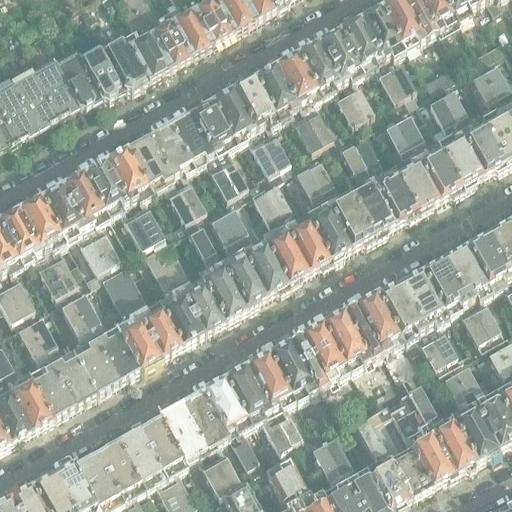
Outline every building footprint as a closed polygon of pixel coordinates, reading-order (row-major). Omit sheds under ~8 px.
[(192,68),(167,24),(158,29),(141,0),(130,0),(127,2),(170,81),(192,68)] [(214,56),(182,0),(167,0),(178,18),(167,24),(192,68),(214,56)] [(236,44),(210,0),(209,1),(208,0),(182,0),(214,56),(236,44)] [(257,32),(238,0),(210,0),(236,44),(257,32)] [(279,20),(267,0),(238,0),(257,32),(279,20)] [(298,5),(295,0),(267,0),(279,20),(288,14),(289,10),(298,5)] [(458,32),(440,0),(413,0),(402,7),(414,28),(425,21),(437,44),(458,32)] [(489,11),(481,0),(440,0),(458,32),(472,24),(470,22),(487,12),(489,11)] [(511,3),(509,0),(481,0),(489,11),(487,12),(492,22),(501,17),(497,11),(511,3)] [(170,81),(127,2),(116,8),(134,42),(125,47),(150,92),(160,86),(170,81)] [(437,44),(425,21),(414,28),(402,7),(381,18),(407,62),(437,44)] [(397,67),(407,62),(381,18),(361,29),(391,81),(410,115),(415,112),(411,104),(416,101),(397,67)] [(58,27),(54,19),(45,24),(49,32),(58,27)] [(391,81),(361,29),(339,42),(365,86),(374,80),(393,114),(403,108),(408,117),(410,115),(391,81)] [(356,91),(365,86),(339,42),(319,53),(343,95),(346,100),(364,131),(375,124),(356,91)] [(150,92),(125,47),(104,59),(123,97),(125,101),(131,103),(150,92)] [(336,99),(343,95),(319,53),(299,64),(324,109),(332,104),(352,138),(364,131),(346,100),(339,105),(336,99)] [(123,97),(104,59),(102,55),(81,67),(100,104),(103,108),(108,110),(116,106),(117,101),(123,97)] [(100,104),(81,67),(79,63),(78,64),(73,56),(54,67),(55,69),(78,112),(80,116),(85,118),(93,114),(94,108),(100,104)] [(299,64),(276,77),(298,116),(302,121),(326,162),(335,159),(331,152),(334,150),(314,115),(324,109),(299,64)] [(78,112),(55,69),(34,81),(59,127),(70,121),(71,116),(78,112)] [(511,103),(492,69),(481,76),(511,129),(511,103)] [(511,129),(481,76),(481,74),(458,87),(463,96),(473,90),(490,121),(480,127),(509,176),(511,174),(511,129)] [(326,162),(302,121),(295,125),(292,120),(298,116),(276,77),(255,89),(280,132),(290,127),(312,166),(303,172),(304,174),(305,174),(317,167),(326,162)] [(431,101),(454,89),(449,80),(427,92),(431,101)] [(59,127),(34,81),(15,92),(38,134),(44,131),(49,133),(59,127)] [(270,137),(280,132),(255,89),(235,100),(257,140),(264,135),(267,140),(260,145),(280,180),(291,174),(270,137)] [(38,134),(15,92),(0,100),(0,117),(18,150),(29,144),(30,139),(38,134)] [(509,176),(480,127),(471,132),(453,101),(443,106),(439,99),(436,100),(485,186),(493,181),(497,183),(509,176)] [(283,186),(280,180),(260,145),(257,140),(235,100),(215,111),(240,155),(247,150),(266,182),(256,187),(263,198),(275,191),(283,186)] [(485,186),(436,100),(427,105),(431,113),(429,114),(441,135),(431,141),(437,152),(465,201),(476,194),(477,190),(485,186)] [(228,161),(238,155),(240,155),(215,111),(196,122),(242,209),(263,198),(256,187),(256,188),(257,190),(247,196),(228,161)] [(18,150),(0,117),(0,155),(3,154),(8,156),(18,150)] [(242,209),(196,122),(171,136),(196,180),(206,174),(226,211),(225,211),(228,216),(242,209)] [(465,201),(437,152),(428,157),(409,125),(398,132),(413,161),(441,210),(449,206),(453,207),(465,201)] [(441,210),(413,161),(398,132),(386,139),(404,170),(394,176),(421,225),(432,219),(433,215),(441,210)] [(170,188),(196,235),(209,227),(186,186),(196,180),(171,136),(148,149),(170,188)] [(170,188),(148,149),(124,162),(149,207),(163,199),(184,234),(173,240),(177,246),(188,241),(196,235),(170,188)] [(421,225),(394,176),(384,181),(365,150),(354,156),(350,150),(348,151),(367,183),(371,190),(397,235),(405,230),(409,232),(421,225)] [(397,235),(371,190),(365,193),(361,186),(367,183),(348,151),(339,156),(360,193),(348,200),(376,250),(387,244),(388,240),(397,235)] [(131,213),(138,209),(142,217),(135,221),(155,258),(164,253),(162,249),(165,247),(144,210),(149,207),(124,162),(108,171),(131,213)] [(376,250),(348,200),(339,205),(317,167),(305,174),(352,259),(361,254),(365,256),(376,250)] [(123,218),(131,213),(108,171),(86,184),(110,229),(120,223),(141,261),(144,259),(146,263),(155,258),(135,221),(127,226),(123,218)] [(352,259),(305,174),(304,174),(293,181),(314,218),(306,223),(334,274),(343,268),(344,264),(352,259)] [(110,229),(86,184),(64,196),(93,245),(113,282),(119,279),(116,275),(121,272),(101,234),(110,229)] [(334,274),(306,223),(296,228),(275,191),(263,198),(310,283),(318,279),(322,280),(334,274)] [(93,245),(64,196),(42,208),(67,253),(77,248),(96,281),(86,287),(91,295),(102,289),(113,282),(93,245)] [(310,283),(263,198),(242,209),(245,216),(254,210),(273,243),(263,248),(291,297),(301,292),(302,288),(310,283)] [(57,259),(67,253),(42,208),(27,216),(20,220),(32,241),(44,262),(50,259),(52,263),(46,266),(69,308),(71,306),(81,301),(57,259)] [(291,297),(263,248),(255,234),(245,239),(235,221),(245,216),(242,209),(228,216),(219,221),(238,255),(242,252),(247,260),(243,262),(267,308),(276,302),(280,304),(291,297)] [(44,262),(32,241),(20,220),(0,231),(0,234),(23,277),(34,271),(58,314),(69,308),(46,266),(44,262)] [(267,308),(243,262),(238,255),(219,221),(209,227),(196,235),(214,269),(218,266),(211,253),(216,250),(208,235),(212,233),(229,266),(220,271),(220,270),(216,272),(244,324),(258,316),(259,312),(267,308)] [(511,234),(511,233),(506,233),(499,236),(496,241),(488,246),(511,288),(511,287),(511,234)] [(13,283),(23,277),(0,234),(0,286),(25,331),(27,330),(35,326),(33,322),(35,321),(13,283)] [(244,324),(216,272),(212,275),(210,271),(214,269),(196,235),(188,241),(208,277),(198,282),(198,281),(194,283),(223,335),(244,324)] [(511,287),(511,288),(488,246),(482,250),(476,249),(469,253),(467,258),(493,304),(503,298),(511,314),(511,287)] [(223,335),(194,283),(189,287),(169,250),(164,253),(155,258),(204,346),(223,335)] [(204,346),(155,258),(146,263),(145,264),(168,306),(158,311),(184,357),(204,346)] [(483,310),(493,304),(467,258),(445,270),(469,313),(476,308),(480,314),(473,319),(492,355),(497,352),(504,348),(500,341),(501,341),(483,310)] [(473,319),(469,313),(445,270),(438,274),(432,274),(425,277),(423,282),(422,283),(449,330),(450,329),(450,328),(459,323),(479,362),(486,358),(492,355),(473,319)] [(76,272),(70,275),(76,287),(83,283),(76,272)] [(184,357),(158,311),(149,316),(126,274),(119,279),(113,282),(163,369),(184,357)] [(163,369),(113,282),(102,289),(125,330),(115,335),(141,381),(163,369)] [(449,330),(422,283),(402,294),(427,339),(449,379),(452,377),(460,372),(439,335),(449,330)] [(25,331),(0,286),(0,318),(2,317),(11,333),(12,333),(14,337),(18,335),(25,331)] [(449,379),(427,339),(402,294),(392,299),(388,298),(377,304),(404,353),(404,354),(415,348),(419,353),(438,385),(443,383),(449,379)] [(141,381),(115,335),(106,341),(85,304),(73,310),(120,393),(141,381)] [(404,353),(377,304),(346,322),(359,345),(370,339),(384,364),(404,353)] [(120,393),(73,310),(71,306),(69,308),(58,314),(49,319),(53,325),(62,319),(83,354),(72,360),(97,406),(120,393)] [(384,364),(370,339),(359,345),(346,322),(324,334),(351,383),(384,364)] [(97,406),(72,360),(63,365),(39,323),(35,326),(27,330),(47,369),(74,419),(97,406)] [(74,419),(47,369),(27,330),(25,331),(18,335),(20,340),(18,341),(39,379),(30,384),(54,430),(74,419)] [(351,383),(324,334),(303,346),(316,369),(305,375),(320,400),(351,383)] [(320,400),(305,375),(316,369),(303,346),(270,364),(297,413),(320,400)] [(511,351),(510,352),(507,346),(504,348),(497,352),(511,379),(511,351)] [(511,389),(509,385),(511,383),(511,379),(497,352),(492,355),(486,358),(489,364),(488,364),(504,394),(495,399),(511,428),(511,389)] [(54,430),(30,384),(28,385),(25,379),(16,384),(0,355),(0,381),(4,390),(12,386),(15,391),(7,395),(33,442),(54,430)] [(297,413),(270,364),(248,377),(275,424),(282,420),(283,423),(276,427),(292,455),(303,448),(287,418),(297,413)] [(511,428),(495,399),(484,405),(481,401),(468,376),(466,377),(462,371),(460,372),(452,377),(469,407),(474,405),(478,412),(474,415),(499,461),(507,456),(511,457),(511,428)] [(275,424),(248,377),(226,389),(252,437),(262,431),(278,462),(292,455),(276,427),(268,431),(267,428),(275,424)] [(499,461),(474,415),(470,417),(465,410),(469,407),(452,377),(449,379),(443,383),(446,388),(444,390),(460,419),(450,425),(477,474),(477,473),(499,461)] [(33,442),(7,395),(0,398),(0,392),(4,390),(0,381),(0,430),(13,453),(33,442)] [(406,386),(398,390),(405,402),(413,398),(406,386)] [(252,437),(226,389),(203,402),(229,449),(246,479),(259,472),(242,443),(252,437)] [(477,474),(450,425),(440,431),(420,395),(408,402),(431,444),(454,486),(464,481),(469,483),(476,479),(477,474)] [(220,454),(229,449),(203,402),(181,414),(207,461),(230,501),(234,498),(241,494),(220,454)] [(454,486),(431,444),(408,402),(399,406),(403,413),(390,420),(392,425),(406,451),(434,498),(454,486)] [(207,461),(181,414),(160,426),(186,473),(196,468),(218,508),(222,505),(230,501),(207,461)] [(434,498),(406,451),(397,456),(383,430),(392,425),(390,420),(387,414),(366,425),(368,429),(392,472),(413,509),(434,498)] [(189,477),(186,473),(160,426),(149,432),(148,438),(140,442),(166,489),(175,485),(176,488),(168,493),(178,511),(195,511),(179,482),(189,477)] [(407,511),(413,509),(392,472),(368,429),(356,436),(377,472),(367,477),(385,511),(407,511)] [(0,460),(13,453),(0,430),(0,460)] [(166,489),(140,442),(133,446),(127,444),(121,448),(120,454),(119,454),(145,502),(156,496),(165,511),(178,511),(168,493),(162,496),(160,493),(166,489)] [(385,511),(367,477),(356,484),(335,448),(324,454),(342,484),(344,483),(346,486),(349,485),(349,488),(344,491),(355,511),(385,511)] [(145,502),(119,454),(116,455),(113,452),(108,455),(106,461),(98,466),(123,511),(126,511),(133,508),(135,511),(133,511),(139,511),(137,506),(145,502)] [(355,511),(344,491),(339,493),(337,491),(339,489),(338,487),(342,484),(324,454),(312,460),(333,497),(322,503),(326,511),(355,511)] [(123,511),(98,466),(91,470),(85,468),(76,473),(97,511),(123,511)] [(326,511),(322,503),(312,508),(290,468),(278,474),(298,511),(326,511)] [(97,511),(76,473),(54,485),(69,511),(97,511)] [(298,511),(278,474),(265,481),(282,511),(298,511)] [(69,511),(54,485),(34,497),(42,511),(69,511)] [(257,511),(246,492),(241,494),(234,498),(241,511),(257,511)] [(42,511),(34,497),(12,509),(14,511),(42,511)] [(241,511),(234,498),(230,501),(222,505),(226,511),(241,511)]
